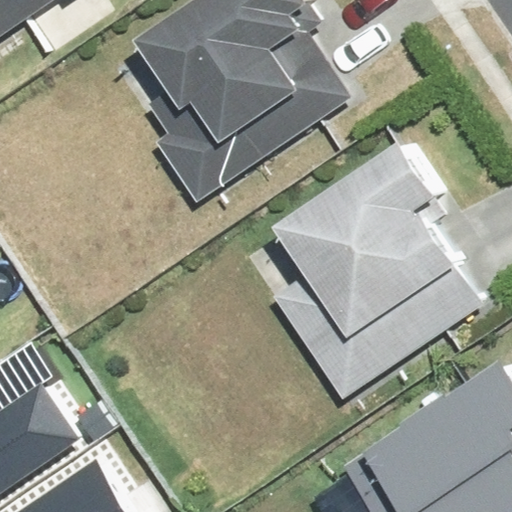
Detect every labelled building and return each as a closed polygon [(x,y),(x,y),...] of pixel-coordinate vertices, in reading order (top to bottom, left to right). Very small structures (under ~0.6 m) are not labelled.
[(0,0),(0,21),(33,0),(0,0)] [(299,0),(188,0),(130,39),(175,107),(187,99),(205,128),(163,157),(193,202),(350,97),(307,31),(316,25),(299,0)] [(306,279),(341,329),(305,353),(338,401),(374,377),(381,386),(503,300),(390,137),(267,222),(278,237),(251,256),(280,298),(306,279)] [(0,492),(70,446),(27,382),(0,399),(0,332),(2,331),(0,328),(0,492)] [(359,448),(369,464),(320,493),(331,511),(511,511),(511,397),(493,366),(359,448)] [(165,511),(131,460),(52,511),(165,511)]
